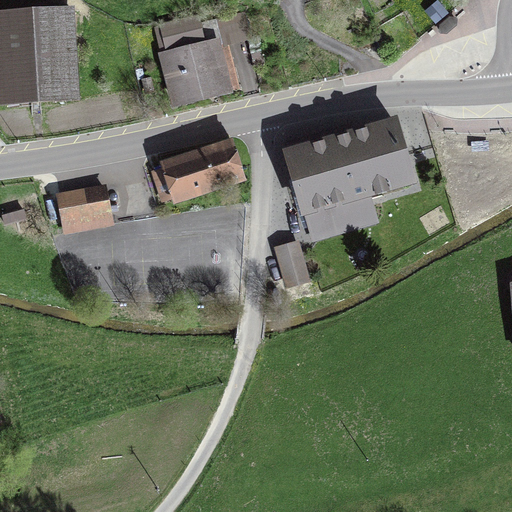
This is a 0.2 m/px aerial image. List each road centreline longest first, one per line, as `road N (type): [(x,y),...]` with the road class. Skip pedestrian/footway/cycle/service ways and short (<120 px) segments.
road 1 (tertiary): [(511,88),(342,97),(0,166)]
road 2 (track): [(172,511),(230,421),(252,344),(265,181),(257,115)]
